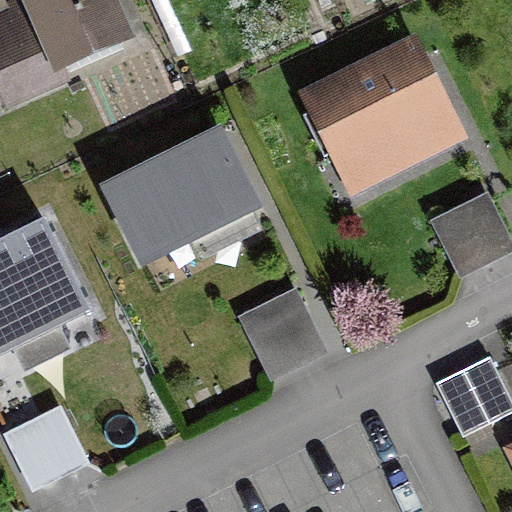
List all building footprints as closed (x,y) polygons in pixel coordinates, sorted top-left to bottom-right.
[(25,0),(34,20),(0,34),(0,71),(10,95),(134,44),(115,0),(25,0)] [(408,51),(308,98),(348,184),(449,137),(408,51)] [(215,143),(103,195),(137,267),(249,215),(215,143)] [(484,200),(433,223),(456,274),(507,251),(484,200)] [(44,219),(0,240),(0,352),(85,310),(88,315),(91,313),(44,219)] [(288,305),(236,331),(262,384),(314,358),(288,305)] [(486,365),(437,387),(460,437),(509,415),(486,365)]
